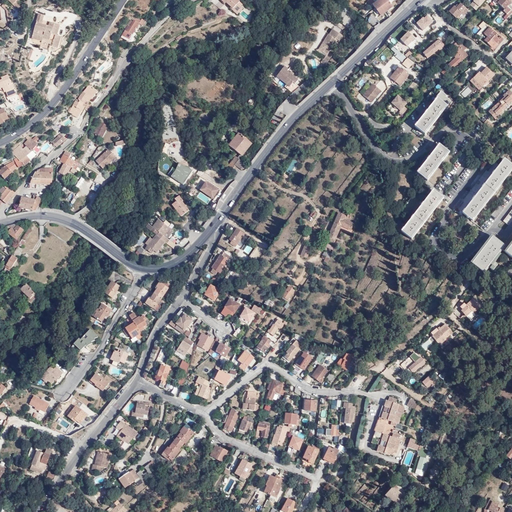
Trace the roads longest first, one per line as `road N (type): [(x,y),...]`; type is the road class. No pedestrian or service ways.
road 1 (primary): [(418,0),(279,134),(212,228)]
road 2 (residential): [(0,217),(184,0)]
road 3 (residential): [(202,413),(265,365),(313,390),(384,397)]
road 4 (tertiary): [(0,143),(50,106),(123,0)]
road 5 (residential): [(202,413),(230,440),(315,479),(302,511)]
road 6 (tertiary): [(37,511),(135,381)]
road 7 (primary): [(142,268),(59,217),(1,222)]
road 8 (residential): [(142,268),(101,348),(62,394)]
